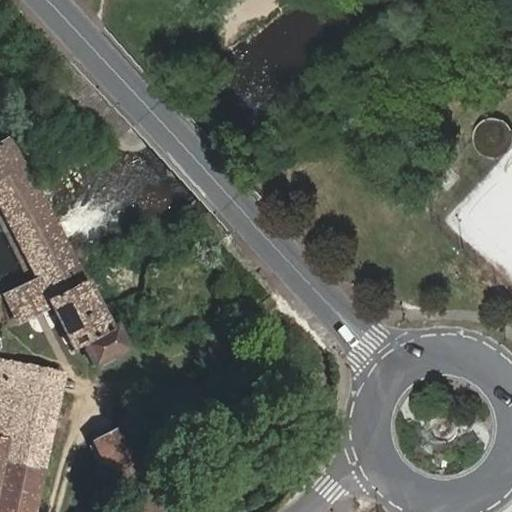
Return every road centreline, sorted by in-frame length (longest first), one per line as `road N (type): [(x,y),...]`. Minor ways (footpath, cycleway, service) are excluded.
road 1 (secondary): [(389,382),(54,0)]
road 2 (secondary): [(511,382),(485,358),(459,351),(408,363),(389,382)]
